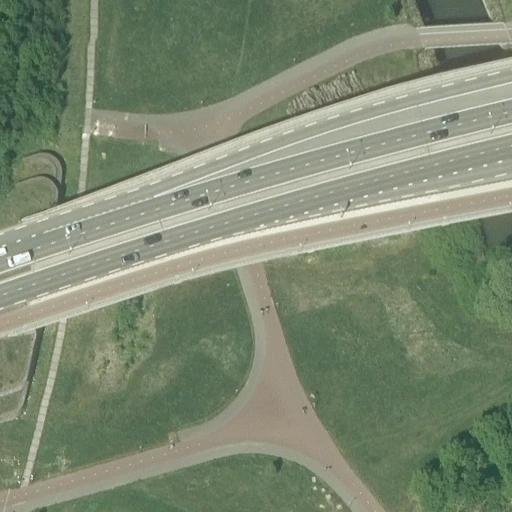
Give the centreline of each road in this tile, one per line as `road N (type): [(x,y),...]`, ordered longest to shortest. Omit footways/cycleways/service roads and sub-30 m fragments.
road 1 (primary): [(0,300),(221,229),(511,150)]
road 2 (primary): [(511,80),(332,128),(192,180),(107,225)]
road 3 (primary): [(511,116),(107,225)]
